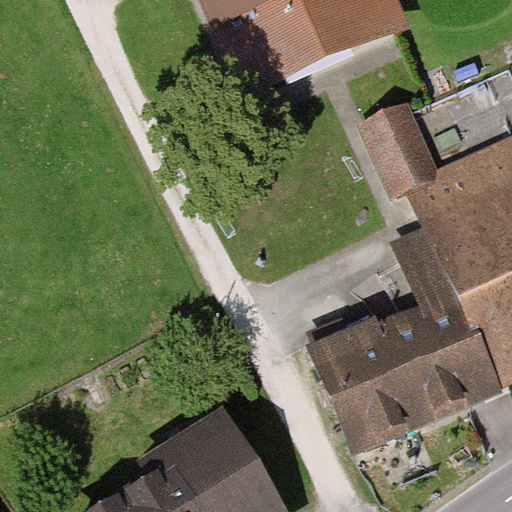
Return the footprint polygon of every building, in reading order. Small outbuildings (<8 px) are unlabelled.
[(196,0),(245,108),(410,35),(394,0),(196,0)] [(511,72),(421,105),(438,152),(511,125),(511,72)] [(399,196),(416,235),(488,402),(511,392),(511,146),(437,178),(410,115),(362,136),(390,200),(399,196)] [(355,459),(488,402),(416,235),(394,244),(427,323),(382,342),(372,318),(306,346),(355,459)] [(268,511),(221,429),(147,472),(154,485),(107,511),(268,511)]
